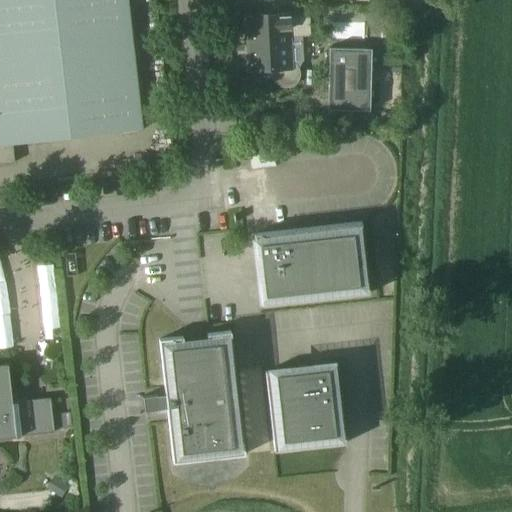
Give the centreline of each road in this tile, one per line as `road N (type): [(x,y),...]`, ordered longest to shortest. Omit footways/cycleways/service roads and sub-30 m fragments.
road 1 (track): [(406,511),(420,0)]
road 2 (residential): [(0,223),(209,201),(188,0)]
